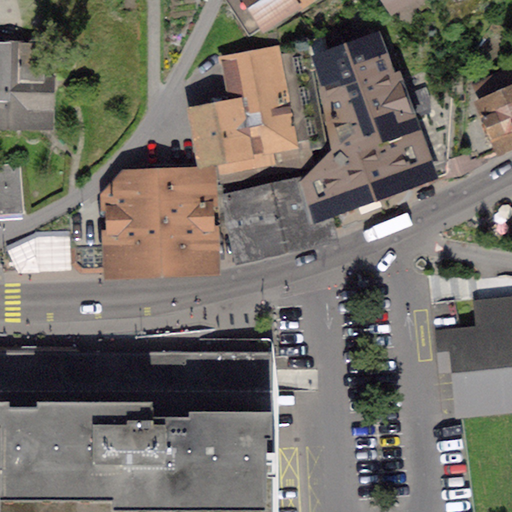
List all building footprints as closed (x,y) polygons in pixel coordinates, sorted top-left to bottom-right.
[(250,0),(263,20),(294,0),(293,0),(250,0)] [(312,172),(313,176),(319,201),(350,189),(351,191),(400,173),(399,171),(420,164),(412,143),(415,142),(410,128),(407,129),(401,113),(404,112),(397,92),(394,93),(370,38),(355,43),(353,36),(340,41),(342,47),(323,54),(327,73),(323,74),(325,87),(321,88),(323,101),(328,101),(337,148),(312,172)] [(232,99),(190,107),(200,154),(308,134),(309,143),(325,140),(310,61),(309,62),(304,38),(290,41),(291,45),(274,48),(273,46),(223,55),(232,99)] [(0,122),(49,124),(51,77),(42,77),(42,67),(36,67),(36,46),(0,45),(0,122)] [(511,136),(511,59),(511,60),(511,59),(511,62),(474,78),(482,96),(479,97),(484,108),(465,117),(463,139),(469,155),(511,136)] [(0,166),(0,212),(18,211),(15,166),(0,166)] [(72,213),(74,261),(82,267),(105,266),(114,256),(114,266),(206,262),(203,176),(112,180),(112,187),(102,192),(103,197),(72,213)] [(321,208),(319,201),(313,176),(230,195),(242,247),(325,227),(321,208)] [(511,298),(473,302),(476,329),(450,331),(451,339),(438,340),(440,362),(453,360),(457,405),(511,399),(511,298)] [(266,511),(266,362),(112,361),(112,363),(77,362),(77,361),(36,361),(33,356),(29,354),(24,356),(21,361),(0,360),(0,511),(266,511)]
